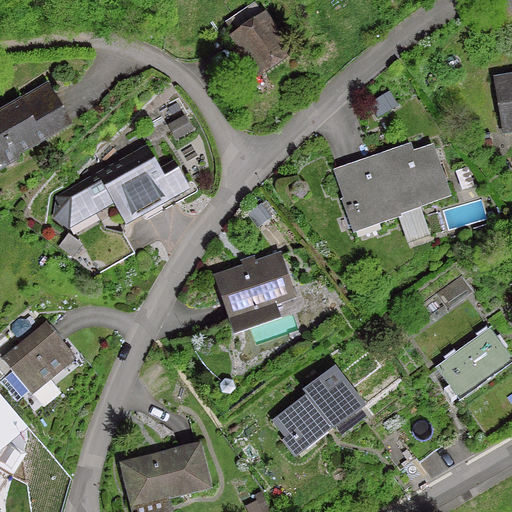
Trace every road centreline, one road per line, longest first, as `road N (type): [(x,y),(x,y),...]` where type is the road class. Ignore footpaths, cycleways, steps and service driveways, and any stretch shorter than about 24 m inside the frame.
road 1 (residential): [(83,511),(143,342),(255,184)]
road 2 (residential): [(0,45),(98,41),(168,67),(197,90),(255,184)]
road 3 (residential): [(255,184),(364,78),(475,0)]
